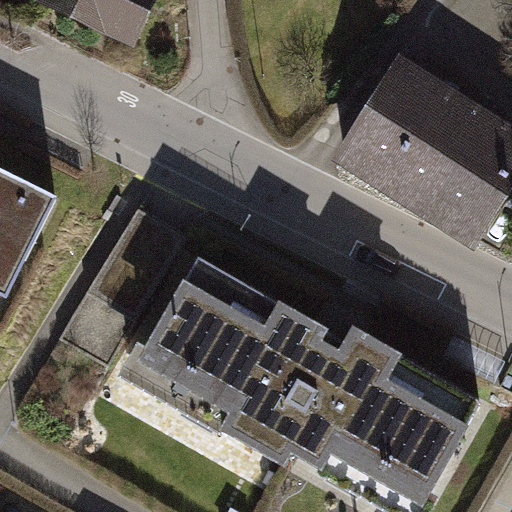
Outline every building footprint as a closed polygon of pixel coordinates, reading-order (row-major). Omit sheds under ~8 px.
[(151,0),(39,0),(32,16),(121,60),(151,0)] [(479,248),(511,195),(511,129),(404,61),(341,161),(479,248)] [(0,298),(7,302),(55,205),(0,177),(0,298)] [(165,231),(141,217),(68,342),(115,369),(187,244),(165,231)] [(315,316),(198,251),(122,386),(286,477),(294,462),(323,478),(331,464),(418,511),(431,511),(490,408),(365,339),(376,319),(354,307),(328,293),(315,316)]
